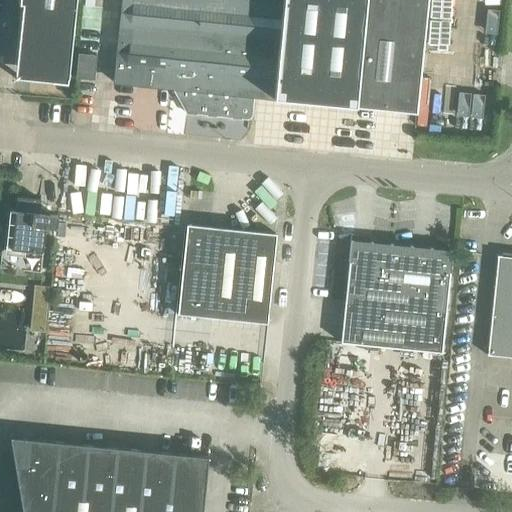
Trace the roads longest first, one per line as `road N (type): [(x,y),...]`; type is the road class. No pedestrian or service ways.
road 1 (unclassified): [(446,511),(280,496),(311,166)]
road 2 (unclassified): [(16,137),(311,166)]
road 3 (unclassified): [(511,182),(311,166)]
road 4 (unknown): [(0,135),(16,137),(17,0)]
